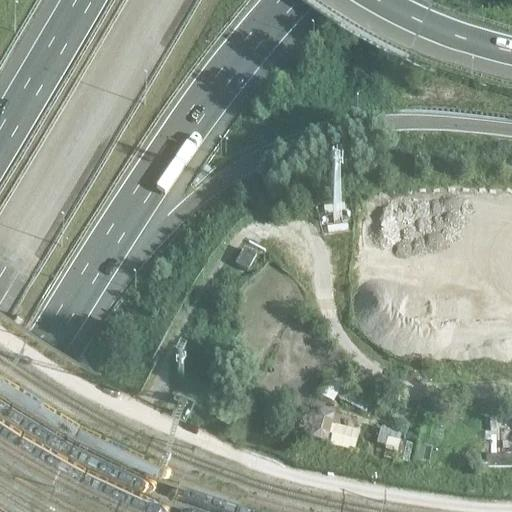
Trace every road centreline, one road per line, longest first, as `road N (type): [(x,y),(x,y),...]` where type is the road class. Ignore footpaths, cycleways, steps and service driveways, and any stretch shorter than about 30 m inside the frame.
road 1 (motorway): [(0,422),(214,84),(288,0)]
road 2 (motorway): [(0,265),(161,0)]
road 3 (residential): [(511,390),(429,392),(368,373),(331,326),(319,255)]
road 4 (motorway): [(86,0),(0,142)]
road 5 (motorway): [(377,0),(511,49)]
